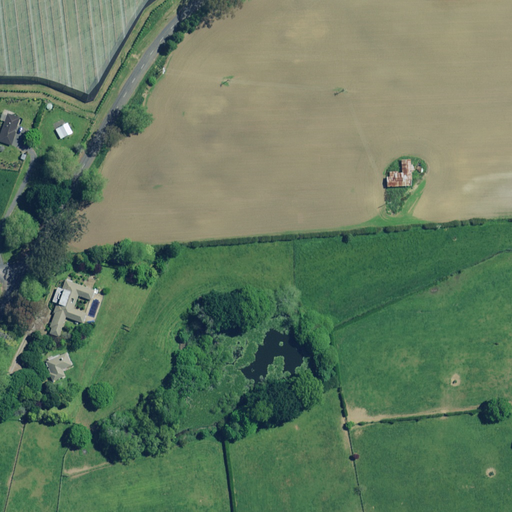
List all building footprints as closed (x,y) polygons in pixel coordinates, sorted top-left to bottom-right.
[(88,57),(80,52),(76,58),(85,63),(88,57)] [(61,66),(52,61),(38,85),(48,90),(61,66)] [(20,118),(7,114),(4,122),(3,122),(0,131),(0,142),(11,146),(20,118)] [(386,178),(387,187),(410,187),(410,173),(422,172),(422,161),(401,161),(401,173),(390,173),(390,178),(386,178)] [(94,291),(65,280),(61,290),(57,288),(52,302),(56,304),(53,313),(55,313),(49,327),(51,328),(49,334),(59,338),(67,318),(82,324),(85,313),(73,309),(78,296),(90,301),(94,291)] [(66,353),(45,362),(50,373),(49,374),(52,382),(64,377),(61,370),(71,365),(66,353)]
